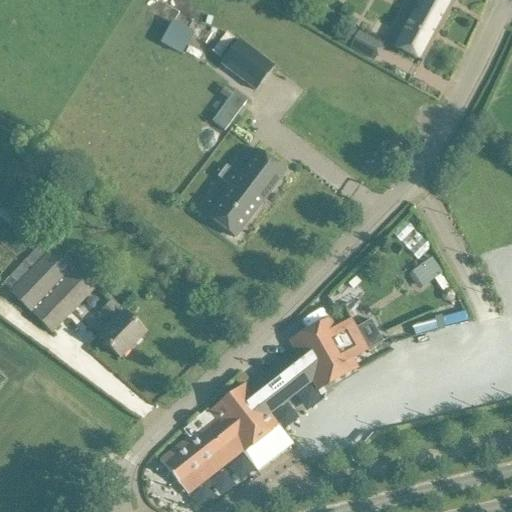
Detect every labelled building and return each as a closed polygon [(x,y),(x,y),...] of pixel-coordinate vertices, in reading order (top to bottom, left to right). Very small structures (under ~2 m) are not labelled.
[(414,0),(390,45),(421,62),(455,0),(414,0)] [(238,40),(220,65),(255,91),(274,67),(238,40)] [(212,123),(224,132),(246,102),(234,92),(212,123)] [(235,173),(240,176),(208,218),(234,238),(284,173),(253,149),(235,173)] [(418,258),(429,245),(404,223),(393,236),(418,258)] [(3,285),(52,333),(96,288),(50,242),(47,246),(44,243),(3,285)] [(408,274),(420,290),(444,273),(432,257),(408,274)] [(99,339),(105,345),(119,359),(144,334),(124,314),(123,315),(111,303),(100,314),(112,326),(99,339)] [(234,441),(243,452),(242,453),(257,472),(292,445),(269,415),(312,382),(317,391),(357,369),(348,353),(363,345),(364,347),(365,346),(351,321),(335,329),(330,320),(289,343),(294,351),(248,388),(246,385),(210,413),(207,410),(195,420),(202,428),(198,431),(192,423),(183,431),(189,439),(159,462),(179,486),(234,441)] [(308,390),(299,397),(305,405),(314,398),(308,390)]
